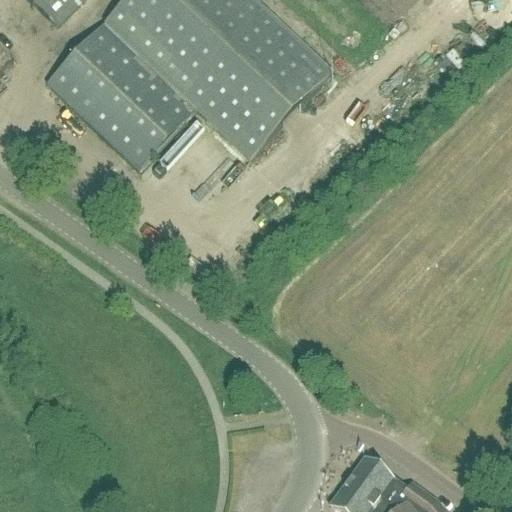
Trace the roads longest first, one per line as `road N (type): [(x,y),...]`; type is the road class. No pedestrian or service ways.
road 1 (secondary): [(306,419),(257,361),(0,179)]
road 2 (tertiary): [(477,511),(393,451),(306,419)]
